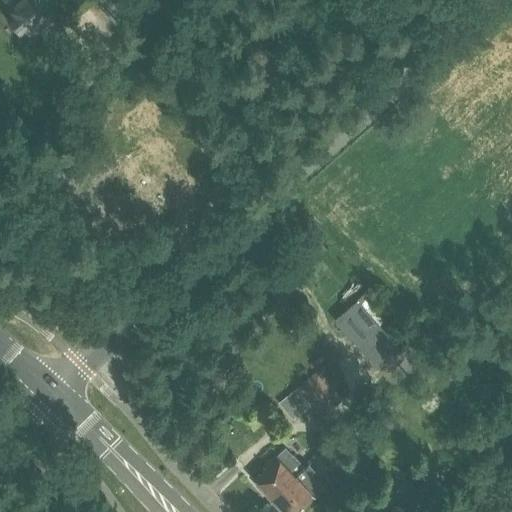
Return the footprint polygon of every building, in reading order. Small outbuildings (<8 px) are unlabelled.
[(8,0),(13,6),(12,7),(18,15),(14,19),(23,29),(26,26),(27,28),(30,31),(50,15),(55,11),(50,4),(55,0),(8,0)] [(164,84),(141,109),(163,129),(186,104),(164,84)] [(159,199),(190,182),(171,146),(139,163),(159,199)] [(358,297),(334,318),(396,387),(431,355),(413,334),(400,345),(381,324),(359,297),(358,297)] [(203,382),(215,396),(227,388),(215,372),(203,382)] [(323,416),(342,398),(321,374),(303,390),(323,416)] [(265,488),(272,496),(304,465),(286,445),(275,454),(274,453),(264,464),(266,467),(255,478),(256,480),(255,485),(260,490),(265,488)] [(315,496),(314,494),(324,486),(304,465),(272,496),(280,504),(278,509),(280,511),(292,511),(301,504),(304,507),(315,496)] [(436,469),(387,511),(420,511),(450,485),(436,469)] [(358,511),(361,509),(343,495),(329,511),(358,511)]
